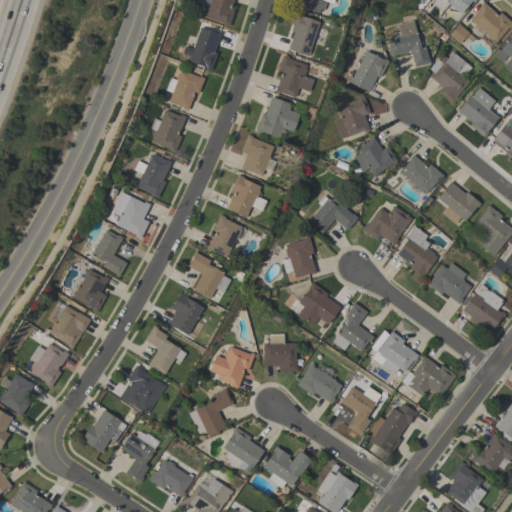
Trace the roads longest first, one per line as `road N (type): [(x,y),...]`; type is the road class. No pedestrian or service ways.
road 1 (residential): [(265,0),(193,196),(54,431),(52,447)]
road 2 (secondary): [(0,291),(110,85),(141,0)]
road 3 (residential): [(511,344),(385,511)]
road 4 (residential): [(354,267),(492,369)]
road 5 (residential): [(273,405),(400,491)]
road 6 (residential): [(408,107),(511,194)]
